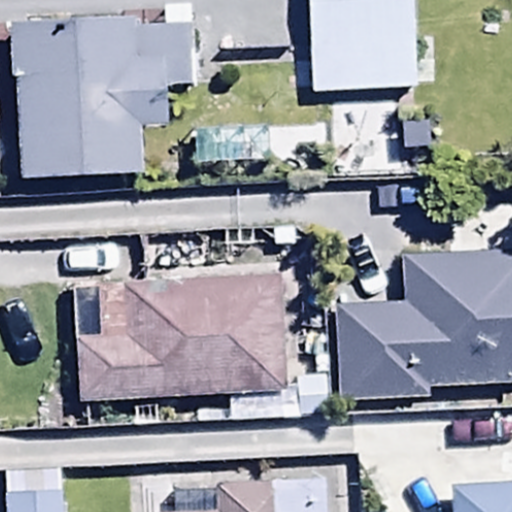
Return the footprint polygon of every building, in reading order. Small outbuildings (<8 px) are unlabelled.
[(409,0),(302,0),(307,107),(413,103),(409,0)] [(137,26),(6,34),(15,192),(145,184),(143,140),(164,139),(162,102),(195,100),(190,14),(159,16),(160,35),(138,37),(137,26)] [(427,408),(427,398),(511,396),(511,268),(402,270),(403,315),(334,315),(335,409),(427,408)] [(70,295),(74,413),(280,406),(276,288),(70,295)] [(60,511),(60,480),(1,482),(2,511),(60,511)] [(511,511),(511,496),(447,500),(447,511),(511,511)] [(324,511),(324,498),(168,501),(167,511),(324,511)]
